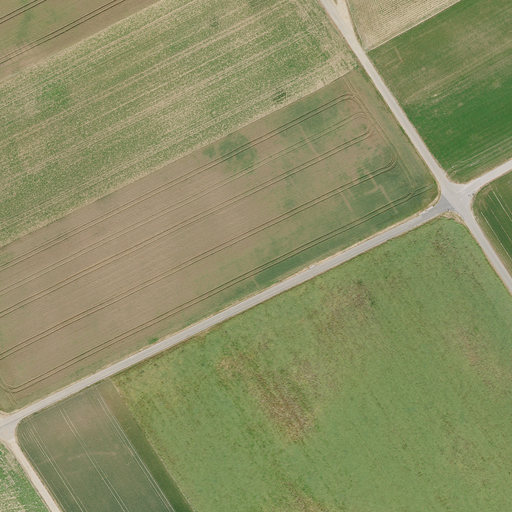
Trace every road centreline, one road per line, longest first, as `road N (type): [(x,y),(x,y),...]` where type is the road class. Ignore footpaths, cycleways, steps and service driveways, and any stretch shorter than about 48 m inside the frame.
road 1 (track): [(0,424),(453,198)]
road 2 (unclassified): [(325,0),(511,286)]
